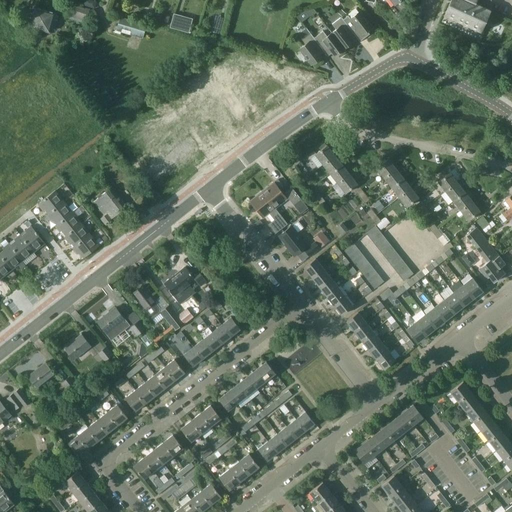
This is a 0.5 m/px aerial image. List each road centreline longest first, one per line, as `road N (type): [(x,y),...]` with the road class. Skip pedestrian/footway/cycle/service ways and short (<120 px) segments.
road 1 (residential): [(140,511),(108,472),(112,456),(303,307)]
road 2 (tertiary): [(0,354),(208,189)]
road 3 (residential): [(511,172),(350,131),(326,102)]
road 4 (residential): [(303,307),(208,189)]
road 5 (tertiary): [(208,189),(326,102)]
